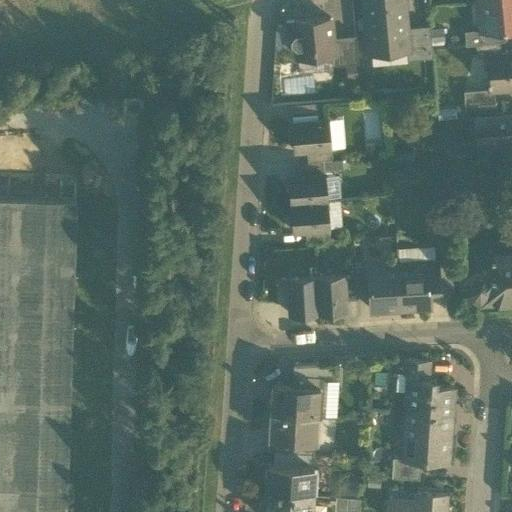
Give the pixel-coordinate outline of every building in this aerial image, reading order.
[(364,0),(365,6),(369,49),(407,46),(405,27),(402,0),(364,0)] [(511,0),(482,0),(484,28),(484,29),(506,27),(506,28),(511,27),(511,0)] [(296,46),(297,56),(331,53),(333,53),(332,37),(330,17),(294,21),(295,33),(291,38),(291,42),(296,46)] [(407,46),(408,59),(432,57),(429,25),(405,27),(407,46)] [(479,28),(481,42),(499,41),(507,40),(506,28),(506,27),(484,29),(484,28),(479,28)] [(331,53),(332,65),(358,63),(355,35),(332,37),(333,53),(331,53)] [(500,52),(499,41),(481,42),(475,43),(476,55),(486,54),(500,53),(500,52)] [(489,88),(489,90),(493,90),(511,88),(511,51),(500,52),(500,53),(486,54),(489,79),(486,79),(487,83),(489,83),(489,88)] [(463,90),(464,104),(494,101),(493,90),(489,90),(489,88),(463,90)] [(495,113),(494,101),(464,104),(465,118),(472,117),(472,115),(495,113)] [(290,104),(291,116),(319,114),(318,102),(290,104)] [(499,157),(500,159),(511,158),(511,111),(495,113),(472,115),(472,117),(475,146),(502,143),(503,156),(499,157)] [(292,121),(294,150),(306,149),(330,147),(328,118),(292,121)] [(306,149),(307,161),(331,159),(330,147),(306,149)] [(299,162),(300,174),(324,172),(323,160),(299,162)] [(288,175),(290,203),(326,200),(324,172),(300,174),(288,175)] [(0,511),(65,511),(75,199),(0,196),(0,511)] [(328,228),(326,200),(290,203),(292,231),(305,230),(328,228)] [(305,230),(306,242),(313,241),(329,240),(328,228),(305,230)] [(397,262),(397,266),(425,265),(425,260),(434,259),(433,244),(409,246),(410,260),(397,262)] [(468,283),(470,302),(511,299),(511,301),(511,300),(511,251),(506,252),(506,253),(478,256),(480,270),(486,276),(482,280),(478,279),(473,280),(468,283)] [(427,264),(428,285),(451,284),(449,258),(434,259),(425,260),(425,265),(427,264)] [(354,275),(356,291),(368,290),(366,268),(369,268),(368,263),(354,265),(354,275)] [(427,264),(425,265),(397,266),(399,306),(429,304),(428,285),(427,264)] [(369,308),(399,306),(397,266),(369,268),(366,268),(368,290),(369,308)] [(343,273),(315,275),(317,311),(345,309),(344,299),(343,275),(343,273)] [(289,313),(317,311),(315,275),(287,277),(288,300),(289,313)] [(343,275),(344,299),(357,298),(356,291),(354,275),(343,275)] [(275,277),(276,301),(288,300),(287,277),(275,277)] [(416,377),(426,378),(427,360),(396,358),(395,373),(406,373),(416,374),(416,377)] [(319,377),(332,378),(333,361),(293,364),(292,375),(319,377)] [(406,373),(405,388),(415,389),(416,377),(416,374),(406,373)] [(272,383),(270,411),(317,414),(319,377),(292,375),(291,384),(272,383)] [(405,388),(403,410),(450,413),(452,386),(433,385),(434,378),(426,378),(416,377),(415,389),(405,388)] [(337,379),(321,379),(320,411),(336,412),(337,379)] [(447,460),(450,413),(403,410),(402,432),(408,432),(406,458),(420,459),(447,460)] [(315,442),(317,414),(270,411),(268,439),(274,439),(313,442),(315,442)] [(274,439),(273,451),(312,454),(313,442),(274,439)] [(311,466),(312,454),(273,451),(272,464),(311,466)] [(390,476),(418,477),(420,459),(406,458),(400,457),(400,455),(391,455),(390,476)] [(265,463),(263,490),(309,493),(311,466),(272,464),(265,463)] [(308,511),(309,493),(263,490),(261,511),(308,511)] [(442,511),(444,492),(414,491),(413,498),(386,497),(385,511),(442,511)]
